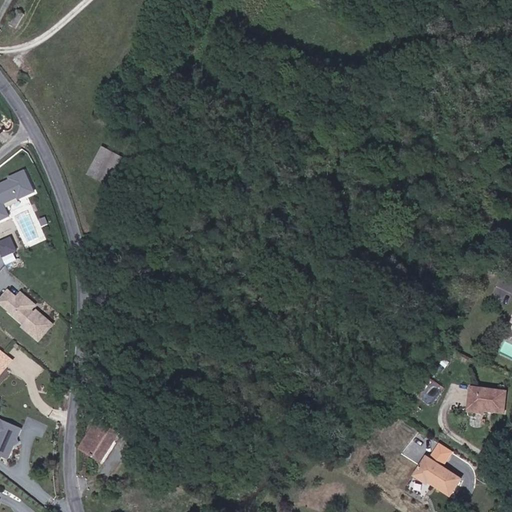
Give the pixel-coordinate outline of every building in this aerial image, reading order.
[(12,21),(22,26),(30,9),(21,4),(12,21)] [(98,173),(119,185),(131,157),(109,146),(98,173)] [(37,188),(29,166),(14,172),(14,174),(0,179),(0,183),(0,184),(0,183),(0,210),(1,214),(11,211),(6,198),(21,192),(22,194),(37,188)] [(13,235),(0,241),(0,242),(5,254),(19,248),(13,235)] [(9,287),(0,298),(0,305),(41,341),(58,322),(21,291),(18,295),(9,287)] [(506,338),(511,340),(511,304),(502,299),(494,317),(511,325),(506,338)] [(0,368),(11,354),(0,346),(0,368)] [(0,375),(14,357),(11,354),(0,368),(0,375)] [(467,398),(490,401),(492,381),(454,376),(451,400),(466,402),(467,398)] [(21,435),(25,425),(0,414),(0,450),(12,455),(17,442),(21,435)] [(84,449),(103,461),(113,441),(103,435),(99,441),(90,436),(84,449)] [(419,475),(434,483),(445,463),(415,446),(402,468),(418,477),(419,475)] [(0,511),(2,511),(8,501),(0,497),(0,511)]
